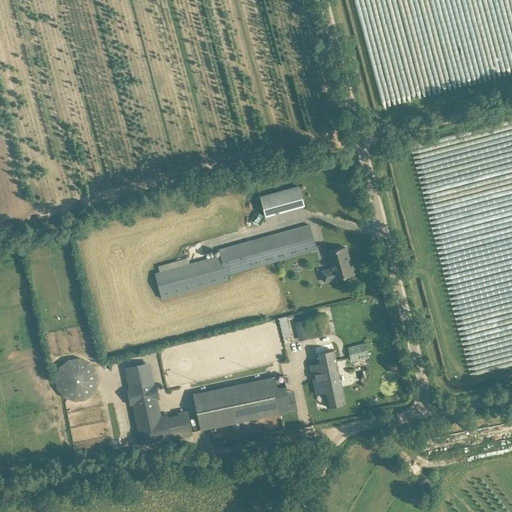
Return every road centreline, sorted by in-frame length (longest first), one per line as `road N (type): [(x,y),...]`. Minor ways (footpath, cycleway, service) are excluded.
road 1 (unclassified): [(293,511),(336,431),(425,410),(323,0)]
road 2 (track): [(511,100),(0,241)]
road 3 (track): [(336,431),(0,490)]
